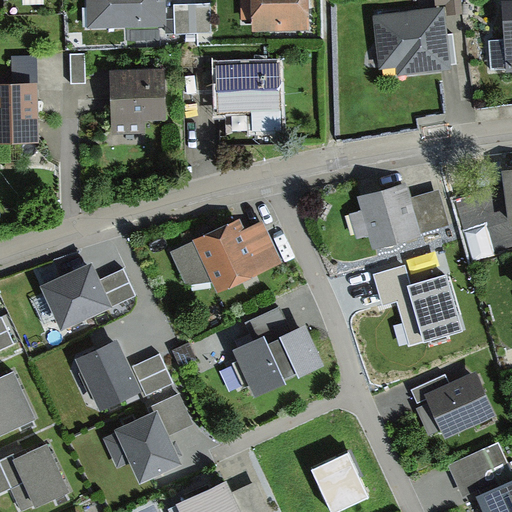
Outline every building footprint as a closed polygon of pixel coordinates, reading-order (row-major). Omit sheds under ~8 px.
[(86,0),(87,28),(165,26),(164,0),(86,0)] [(306,0),(251,0),(252,31),(308,29),(306,0)] [(511,0),(503,1),(506,39),(489,40),(491,69),(506,68),(507,72),(511,71),(511,0)] [(209,4),(173,5),(174,34),(210,33),(209,4)] [(442,12),(375,17),(379,77),(446,73),(442,12)] [(68,54),(69,83),(83,83),(83,54),(68,54)] [(279,65),(218,67),(219,112),(252,111),(252,128),(282,127),(279,65)] [(158,71),(110,72),(111,131),(138,131),(138,114),(159,114),(158,71)] [(33,86),(0,86),(0,138),(33,138),(33,86)] [(505,227),(511,226),(511,168),(499,170),(505,227)] [(374,245),(447,223),(438,191),(409,199),(405,183),(360,196),(364,210),(352,214),(358,236),(370,232),(374,245)] [(217,292),(279,261),(261,223),(246,230),(241,218),(168,252),(183,283),(212,282),(217,292)] [(409,347),(424,342),(407,286),(410,285),(404,265),(374,274),(383,306),(395,302),(409,347)] [(94,266),(40,289),(59,334),(113,311),(94,266)] [(463,331),(446,275),(410,285),(407,286),(424,342),(463,331)] [(233,350),(256,398),(286,384),(283,378),(296,372),(298,378),(325,365),(306,325),(294,331),(281,304),(245,321),(254,340),(233,350)] [(3,318),(0,319),(0,350),(14,344),(3,318)] [(120,343),(74,363),(98,417),(144,397),(120,343)] [(440,428),(445,438),(495,415),(475,372),(450,383),(424,395),(426,399),(428,403),(415,409),(427,434),(440,428)] [(0,435),(36,419),(14,373),(0,379),(0,435)] [(417,404),(426,399),(424,395),(450,383),(446,374),(411,391),(417,404)] [(178,460),(155,413),(118,430),(140,478),(178,460)] [(511,511),(511,470),(497,440),(446,464),(462,498),(475,492),(484,511),(511,511)] [(70,493),(46,445),(14,460),(24,481),(10,487),(22,511),(34,506),(35,509),(70,493)] [(332,511),(368,496),(348,452),(311,468),(330,511),(332,511)] [(24,481),(14,460),(12,455),(0,460),(0,491),(10,487),(24,481)] [(180,511),(264,511),(252,484),(231,493),(226,481),(177,504),(180,511)]
